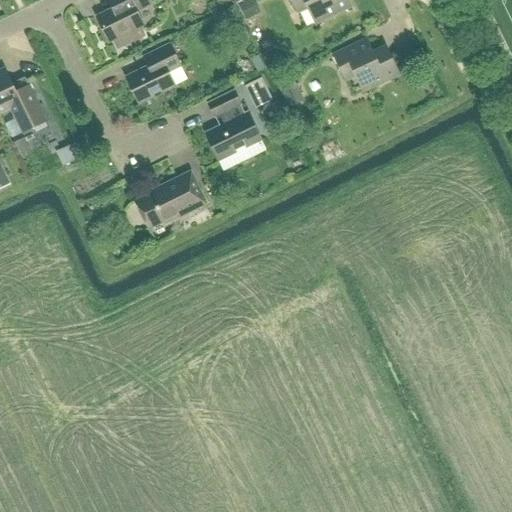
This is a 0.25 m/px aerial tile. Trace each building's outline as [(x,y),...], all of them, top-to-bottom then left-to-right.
[(136,11),(150,4),(147,0),(108,0),(113,9),(97,17),(109,42),(143,25),(136,11)] [(315,23),(351,6),(347,0),(291,0),(297,12),(307,7),(315,23)] [(363,91),(399,75),(386,47),(373,53),(367,40),(333,55),(345,80),(355,75),(363,91)] [(168,73),(180,66),(170,44),(143,57),(149,68),(127,78),(139,102),(174,85),(168,73)] [(46,122),(25,77),(12,83),(6,71),(3,72),(0,70),(0,112),(10,108),(23,133),(46,122)] [(219,161),(261,140),(247,113),(245,114),(240,105),(241,104),(234,91),(207,104),(214,117),(218,116),(222,125),(205,133),(219,161)] [(21,158),(31,153),(24,138),(14,143),(21,158)] [(0,188),(11,184),(0,161),(0,188)] [(165,223),(206,203),(191,172),(159,187),(160,190),(135,201),(149,229),(164,221),(165,223)]
